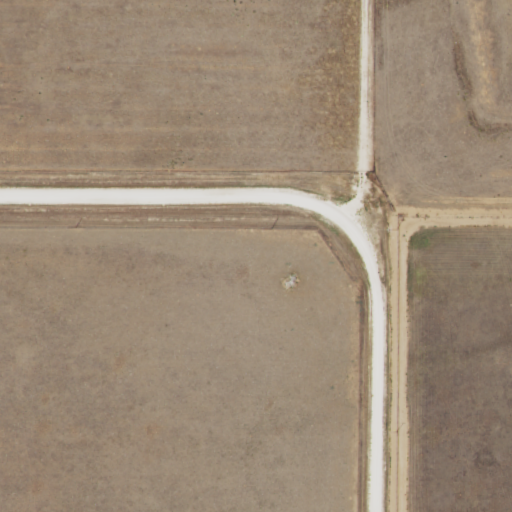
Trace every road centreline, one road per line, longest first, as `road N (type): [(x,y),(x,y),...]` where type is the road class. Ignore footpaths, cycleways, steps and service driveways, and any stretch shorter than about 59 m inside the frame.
road 1 (residential): [(366,240),(337,209),(313,199),(0,195)]
road 2 (residential): [(378,511),(382,319),(366,240)]
